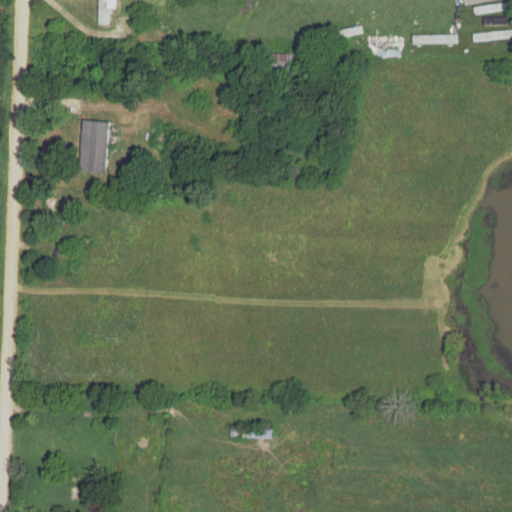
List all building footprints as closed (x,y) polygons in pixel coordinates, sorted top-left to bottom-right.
[(112,0),(111,0),(100,0),(101,10),(101,26),(112,26),(111,16),(116,15),(116,0),(112,0)] [(269,76),(293,76),(293,60),(269,60),(269,76)] [(271,106),(250,106),(250,124),(271,124),(271,106)] [(109,174),(112,123),(85,121),(82,172),(109,174)] [(275,430),(233,430),(233,440),(275,441),(275,430)]
